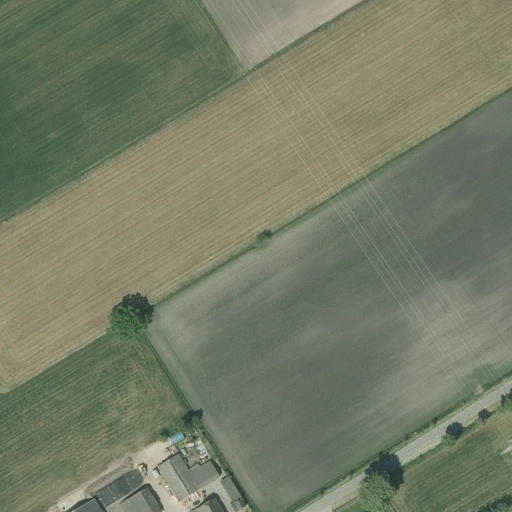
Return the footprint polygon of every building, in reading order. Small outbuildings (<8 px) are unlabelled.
[(170,439),(174,444),(184,437),(180,432),(170,439)] [(189,474),(179,455),(157,467),(178,502),(219,478),(209,462),(189,474)] [(220,481),(232,502),(229,503),(234,511),(235,511),(245,506),(241,500),(242,500),(227,477),(220,481)] [(160,511),(147,489),(119,505),(122,511),(160,511)] [(221,511),(214,499),(195,510),(196,511),(221,511)] [(99,511),(93,501),(74,511),(99,511)]
